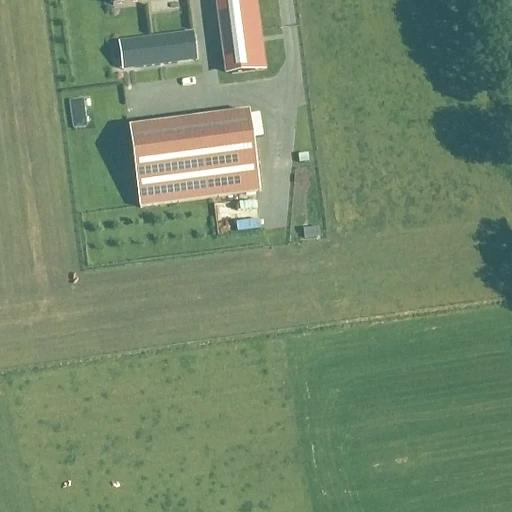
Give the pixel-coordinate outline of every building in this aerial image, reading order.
[(220,0),(228,55),(261,50),(254,0),(220,0)] [(118,43),(122,72),(193,63),(190,33),(118,43)] [(261,50),(228,55),(230,75),(264,70),(261,50)] [(248,114),(208,119),(218,198),(259,193),(248,114)] [(208,119),(168,124),(179,204),(218,198),(208,119)] [(179,204),(168,124),(128,130),(139,209),(179,204)]
